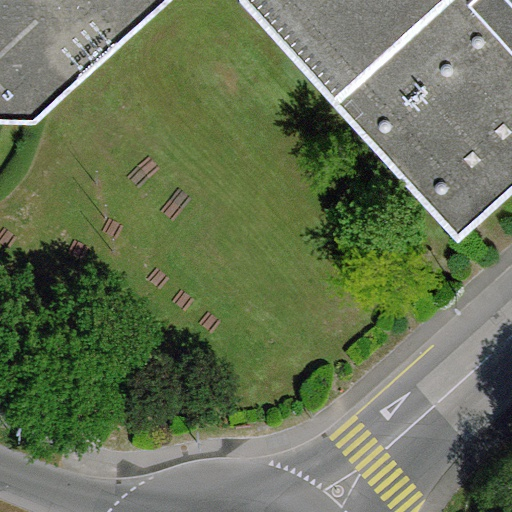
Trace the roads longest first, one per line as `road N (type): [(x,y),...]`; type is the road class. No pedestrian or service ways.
road 1 (unclassified): [(511,342),(317,511)]
road 2 (secondary): [(169,511),(105,507),(0,471)]
road 3 (secondary): [(294,511),(244,493),(209,494),(169,511)]
